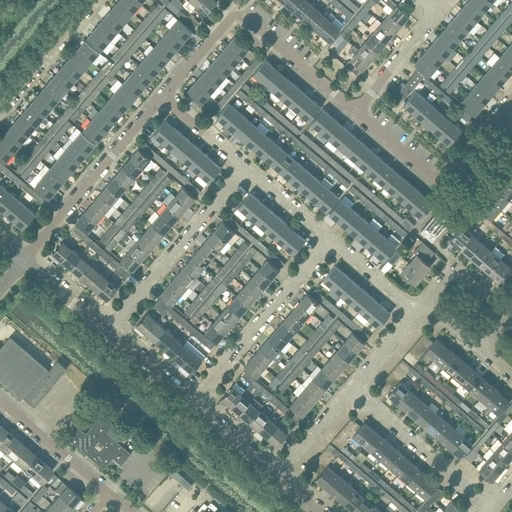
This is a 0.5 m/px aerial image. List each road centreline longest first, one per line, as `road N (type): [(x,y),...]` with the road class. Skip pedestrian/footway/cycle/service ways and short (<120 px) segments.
road 1 (residential): [(23,261),(164,96)]
road 2 (residential): [(190,403),(331,239)]
road 3 (residential): [(105,330),(246,166)]
road 4 (residential): [(492,510),(350,389)]
road 5 (residential): [(356,110),(238,13)]
road 6 (residential): [(110,495),(0,400)]
road 7 (residential): [(0,105),(90,0)]
road 8 (residential): [(356,110),(437,12)]
